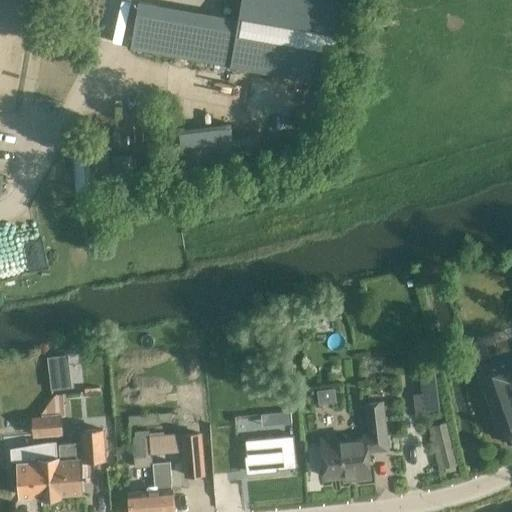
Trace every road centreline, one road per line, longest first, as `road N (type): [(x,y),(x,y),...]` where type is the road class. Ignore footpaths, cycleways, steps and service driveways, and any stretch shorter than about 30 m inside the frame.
road 1 (unclassified): [(511,474),(443,499),(372,511)]
road 2 (residential): [(72,108),(25,195),(0,212)]
